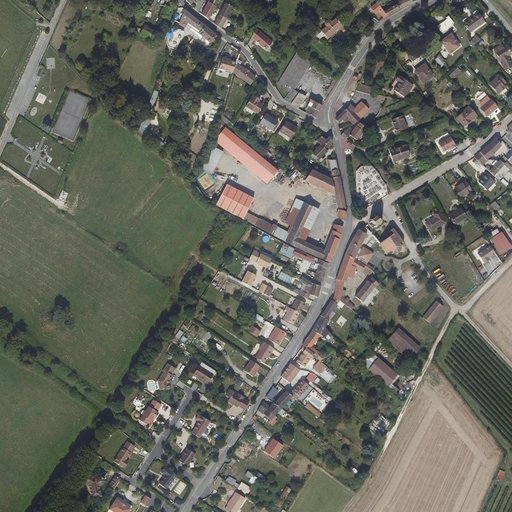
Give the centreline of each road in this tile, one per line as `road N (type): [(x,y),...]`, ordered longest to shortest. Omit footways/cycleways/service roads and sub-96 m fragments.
road 1 (tertiary): [(201,487),(316,314),(349,222)]
road 2 (track): [(455,309),(347,511)]
road 3 (residential): [(330,124),(278,102),(246,52),(180,0)]
road 4 (tertiary): [(330,124),(333,99),(366,45),(385,23),(426,0)]
road 5 (unclassified): [(64,0),(0,148)]
road 6 (residential): [(386,204),(471,154),(511,118)]
road 7 (residential): [(386,204),(455,309)]
